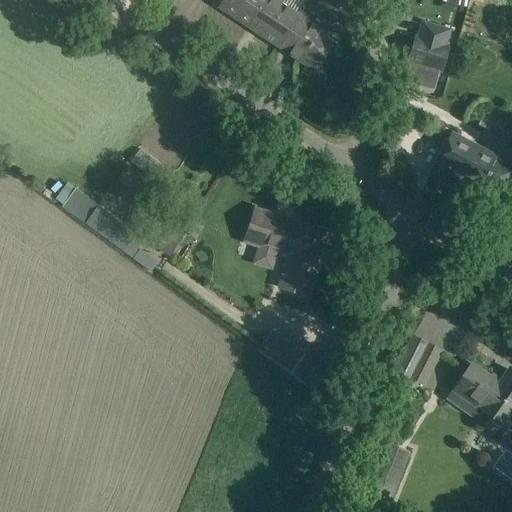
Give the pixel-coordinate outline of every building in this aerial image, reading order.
[(249,27),(266,0),(223,0),(218,7),(249,27)] [(266,0),(249,27),(277,46),(297,16),(279,4),(281,0),(266,0)] [(357,0),(321,0),(316,9),(343,25),(357,0)] [(297,16),(277,46),(314,71),(334,41),(308,23),(316,11),(305,3),(297,16)] [(415,37),(408,62),(415,64),(412,76),(432,81),(435,69),(442,71),(449,46),(445,45),(450,27),(425,20),(420,38),(415,37)] [(511,166),(451,134),(429,174),(469,197),(473,191),(493,202),(511,166)] [(131,242),(137,234),(76,188),(61,206),(122,253),(124,251),(133,258),(140,249),(131,242)] [(255,209),(249,228),(245,241),(289,255),(279,287),(306,296),(326,233),(287,220),(255,209)] [(343,381),(326,369),(272,331),(258,351),(329,400),(343,381)] [(440,350),(413,337),(395,371),(423,385),(440,350)] [(472,364),(460,381),(456,387),(483,406),(480,410),(490,416),(488,419),(500,427),(502,424),(511,431),(511,430),(511,414),(511,413),(511,371),(509,369),(498,385),(490,379),(491,378),(472,364)] [(409,453),(387,444),(369,489),(392,498),(409,453)]
